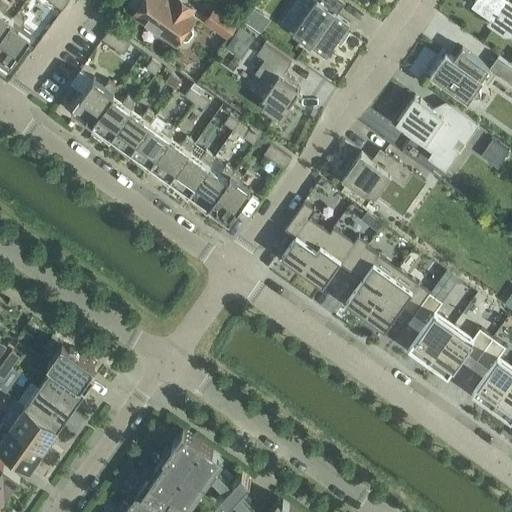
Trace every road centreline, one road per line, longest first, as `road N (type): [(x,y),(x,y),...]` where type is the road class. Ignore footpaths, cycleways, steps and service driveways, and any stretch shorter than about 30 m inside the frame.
road 1 (residential): [(511,477),(227,273)]
road 2 (residential): [(227,273),(420,0)]
road 3 (residential): [(227,273),(5,113)]
road 4 (residential): [(372,511),(166,365)]
road 5 (residential): [(166,365),(0,247)]
road 6 (residential): [(166,365),(59,511)]
road 7 (residential): [(5,113),(87,0)]
